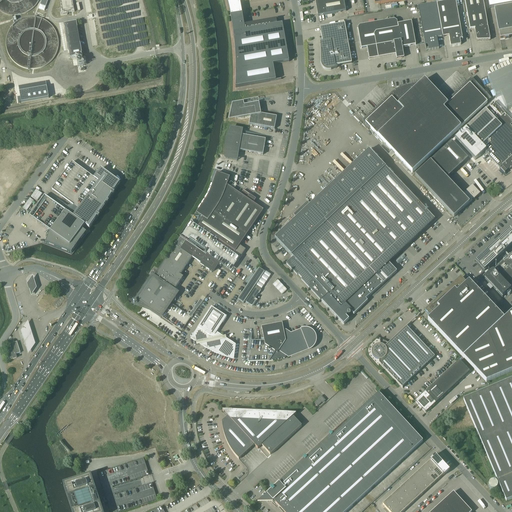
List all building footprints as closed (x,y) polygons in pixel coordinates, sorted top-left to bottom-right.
[(59,0),(61,9),(59,10),(61,16),(67,15),(67,13),(74,12),(72,0),(59,0)] [(226,0),(229,11),(232,10),(232,11),(234,11),(234,10),(241,8),(240,3),(258,0),(226,0)] [(343,0),(331,0),(316,3),(318,16),(346,11),(343,0)] [(437,3),(443,38),(443,37),(449,36),(450,47),(461,45),(460,40),(462,40),(462,41),(463,41),(455,0),(437,4),(437,3)] [(487,27),(488,26),(482,0),(464,0),(470,30),(475,29),(475,30),(474,30),(476,40),(477,40),(477,41),(477,42),(490,41),(490,40),(489,39),(490,39),(488,27),(487,28),(487,27)] [(511,0),(487,0),(489,9),(494,8),(500,39),(511,36),(511,0)] [(443,38),(437,3),(437,4),(418,7),(425,49),(426,49),(426,48),(428,48),(428,51),(439,49),(437,38),(443,37),(443,38)] [(233,33),(234,39),(235,55),(236,72),(235,88),(276,81),(273,65),(289,62),(282,24),(277,25),(276,20),(278,20),(278,19),(244,25),(243,20),(236,21),(236,20),(233,20),(234,22),(231,22),(232,28),(233,33)] [(396,59),(404,57),(402,48),(416,45),(411,22),(397,24),(397,22),(394,20),(359,26),(358,29),(361,49),(367,48),(369,59),(369,58),(395,54),(396,59)] [(75,29),(78,28),(76,23),(64,25),(70,58),(82,56),(80,44),(78,44),(75,29)] [(345,24),(320,28),(322,43),(321,43),(321,41),(320,41),(321,63),(321,64),(321,65),(321,66),(322,66),(322,67),(322,68),(323,68),(323,69),(324,69),(325,70),(326,70),(327,70),(329,71),(329,70),(330,70),(331,70),(336,68),(335,66),(352,63),(345,24)] [(511,68),(488,79),(496,98),(501,96),(507,110),(511,108),(511,68)] [(369,120),(365,123),(370,128),(412,173),(491,99),(471,78),(467,82),(464,84),(465,85),(464,86),(463,85),(461,88),(460,89),(460,88),(457,91),(458,91),(457,92),(456,92),(454,94),(454,95),(453,95),(450,97),(451,98),(450,99),(449,98),(447,101),(446,103),(432,88),(431,81),(426,82),(425,80),(422,83),(411,85),(407,85),(403,87),(400,88),(397,90),(395,91),(393,93),(391,94),(387,98),(387,97),(384,100),(385,100),(384,101),(383,101),(381,103),(381,104),(380,104),(377,106),(378,107),(377,108),(376,107),(374,110),(373,111),(373,110),(370,113),(371,113),(370,114),(369,114),(367,116),(367,117),(366,117),(369,120)] [(46,82),(18,87),(21,103),(49,98),(46,82)] [(244,106),(243,102),(232,104),(229,121),(241,118),(251,117),(249,125),(274,129),(277,117),(261,114),(259,103),(244,106)] [(511,121),(494,102),(454,139),(475,161),(484,152),(499,169),(501,167),(503,168),(500,170),(500,169),(500,170),(505,175),(505,174),(504,174),(506,172),(511,168),(511,127),(510,126),(511,124),(511,121)] [(240,153),(238,153),(239,151),(263,155),(266,140),(241,136),(242,131),(231,129),(229,133),(227,138),(226,143),(225,148),(225,154),(225,159),(237,161),(238,155),(239,156),(240,153)] [(451,142),(415,176),(454,218),(462,210),(462,211),(472,201),(473,200),(480,194),(472,186),(465,192),(466,193),(465,194),(464,193),(462,195),(447,179),(468,159),(451,142)] [(351,315),(351,314),(350,313),(351,312),(354,315),(368,302),(366,299),(397,272),(389,263),(435,220),(369,150),(334,183),(332,181),(325,187),(327,189),(275,239),(292,258),(286,264),(297,276),(298,275),(302,279),(301,280),(344,325),(349,320),(346,317),(347,316),(348,316),(349,317),(349,316),(350,316),(351,315)] [(69,213),(68,213),(85,226),(89,229),(120,183),(101,169),(94,178),(72,162),(52,190),(78,209),(73,216),(69,213)] [(240,195),(227,186),(230,178),(216,173),(211,188),(210,192),(208,197),(205,200),(196,214),(204,219),(198,227),(218,241),(217,243),(216,243),(217,241),(190,222),(180,237),(231,272),(237,263),(238,261),(246,250),(239,246),(263,211),(253,204),(256,199),(243,191),(240,195)] [(85,226),(68,213),(45,196),(30,216),(50,231),(45,243),(71,253),(86,232),(82,229),(85,226)] [(475,263),(484,272),(504,254),(504,257),(503,259),(505,260),(485,279),(502,298),(511,290),(511,291),(511,253),(506,259),(506,256),(507,254),(505,252),(511,246),(511,232),(510,230),(475,263)] [(207,269),(209,271),(209,270),(213,272),(218,265),(221,267),(221,266),(180,238),(153,278),(153,277),(136,302),(160,318),(170,303),(171,301),(174,301),(175,298),(172,298),(174,292),(183,278),(180,275),(180,274),(181,274),(192,258),(207,269)] [(265,272),(259,269),(238,300),(243,304),(245,302),(252,307),(256,301),(254,300),(261,290),(261,289),(256,286),(258,282),(261,278),(265,272)] [(467,285),(461,278),(425,312),(431,319),(430,320),(429,319),(428,320),(486,383),(511,371),(511,311),(504,319),(469,281),(468,283),(469,284),(467,285)] [(229,358),(233,359),(235,345),(226,339),(223,340),(222,337),(216,333),(227,317),(211,307),(191,339),(196,342),(196,346),(200,345),(206,348),(211,351),(217,354),(223,356),(229,358)] [(27,321),(20,331),(28,354),(35,344),(27,321)] [(372,352),(371,353),(372,353),(372,354),(372,355),(372,356),(373,357),(374,358),(375,359),(376,360),(377,360),(378,360),(379,360),(379,363),(400,386),(402,388),(403,388),(414,401),(431,385),(419,372),(434,357),(408,329),(407,327),(412,323),(411,322),(404,329),(400,333),(397,335),(391,341),(388,344),(385,347),(384,347),(384,346),(383,346),(382,345),(381,345),(380,345),(380,344),(379,344),(379,345),(378,345),(377,345),(376,345),(375,346),(374,347),(373,347),(373,348),(373,349),(372,349),(372,350),(372,351),(372,352)] [(309,330),(307,330),(305,330),(303,330),(301,330),(291,334),(283,329),(282,323),(261,327),(264,341),(265,345),(274,351),(277,354),(279,351),(286,356),(289,357),(309,349),(311,348),(312,347),(313,346),(314,344),(315,342),(315,340),(315,338),(315,336),(314,334),(312,333),(311,331),(309,330)] [(265,345),(264,341),(251,341),(249,362),(268,361),(270,359),(273,361),(274,360),(276,361),(277,359),(279,360),(280,358),(281,360),(283,358),(284,359),(286,356),(279,351),(277,354),(274,351),(265,345)] [(9,345),(10,348),(6,350),(9,360),(16,358),(15,355),(20,353),(16,342),(9,345)] [(419,406),(418,407),(421,410),(422,409),(426,413),(469,372),(459,361),(415,402),(419,406)] [(511,379),(463,400),(498,483),(499,485),(506,501),(511,498),(511,379)] [(273,503),(274,502),(283,511),(346,511),(423,442),(379,394),(349,420),(348,419),(332,435),(331,433),(329,436),(330,437),(306,458),(305,457),(303,459),(304,460),(273,489),(272,487),(270,490),(271,491),(257,503),(273,503)] [(223,431),(224,434),(225,437),(226,440),(228,444),(230,448),(233,452),(235,456),(239,460),(254,446),(258,449),(262,446),(270,455),(302,426),(293,417),(296,414),(233,411),(233,412),(222,422),(222,425),(223,428),(223,431)] [(430,461),(437,468),(442,463),(435,455),(429,461),(430,461)] [(430,461),(426,465),(432,472),(437,468),(430,461)] [(442,463),(437,468),(443,475),(443,476),(449,471),(442,463)] [(426,465),(421,469),(428,476),(432,472),(426,465)] [(437,468),(432,472),(439,479),(443,475),(437,468)] [(421,469),(417,473),(424,480),(428,476),(421,469)] [(432,472),(428,476),(434,483),(439,479),(432,472)] [(417,473),(413,477),(419,484),(424,480),(417,473)] [(63,485),(71,511),(103,511),(91,476),(63,485)] [(428,476),(424,480),(430,487),(434,483),(428,476)] [(413,477),(409,481),(415,488),(419,484),(413,477)] [(424,480),(419,484),(426,491),(430,487),(424,480)] [(409,481),(404,485),(411,492),(415,488),(409,481)] [(499,485),(498,483),(497,483),(496,482),(495,481),(494,481),(493,481),(492,481),(491,481),(490,482),(489,483),(489,484),(488,485),(489,486),(489,487),(489,488),(490,489),(491,489),(492,490),(493,490),(494,490),(495,489),(496,489),(496,488),(497,488),(497,487),(498,486),(498,485),(499,485)] [(419,484),(415,488),(421,495),(426,491),(419,484)] [(404,485),(400,489),(406,496),(411,492),(404,485)] [(415,488),(411,492),(417,499),(421,495),(415,488)] [(400,489),(396,493),(402,500),(406,496),(400,489)] [(411,492),(406,496),(413,503),(417,499),(411,492)] [(396,493),(391,497),(398,504),(402,500),(396,493)] [(432,511),(471,511),(453,493),(432,511)] [(406,496),(402,500),(408,507),(413,503),(406,496)] [(391,497),(387,501),(393,508),(398,504),(391,497)] [(402,500),(398,504),(404,511),(408,507),(402,500)] [(387,501),(383,505),(389,511),(393,508),(387,501)]
